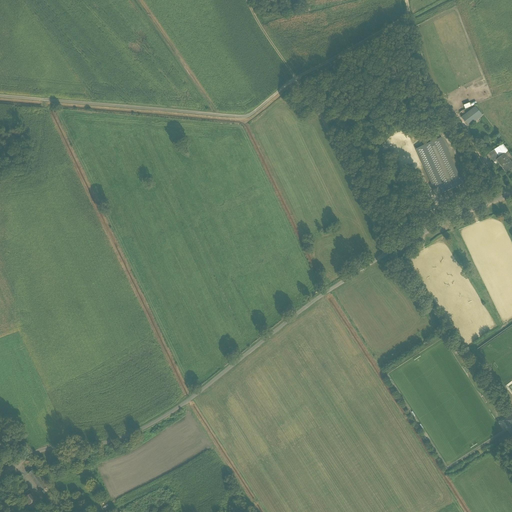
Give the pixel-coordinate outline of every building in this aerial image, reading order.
[(475,109),(461,119),(467,128),(481,117),(475,109)] [(420,148),(439,188),(441,195),(462,185),(460,179),(459,179),(441,139),(420,148)] [(502,145),(494,151),(497,156),(499,158),(504,155),(508,152),(502,145)] [(439,188),(420,148),(415,151),(434,191),(439,188)] [(494,151),(488,155),(491,160),(497,156),(494,151)] [(504,155),(499,158),(500,159),(497,161),(506,173),(511,168),(511,165),(509,162),(508,162),(506,159),(507,159),(504,155)] [(481,264),(484,269),(491,266),(489,261),(481,264)] [(504,264),(499,267),(503,273),(508,270),(504,264)] [(493,275),(496,285),(501,283),(498,274),(493,275)] [(511,413),(503,420),(505,423),(511,418),(511,413)] [(37,476),(33,471),(29,474),(41,492),(49,486),(40,474),(37,476)] [(23,480),(14,487),(21,496),(29,489),(23,480)] [(29,489),(21,496),(25,501),(31,497),(29,495),(32,493),(29,489)] [(37,500),(32,493),(29,495),(31,497),(25,501),(29,506),(37,500)]
